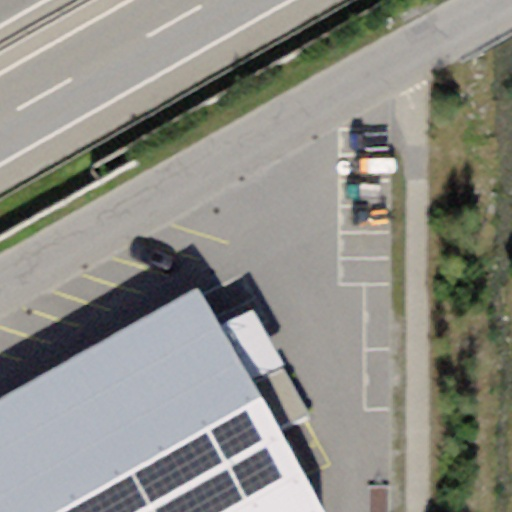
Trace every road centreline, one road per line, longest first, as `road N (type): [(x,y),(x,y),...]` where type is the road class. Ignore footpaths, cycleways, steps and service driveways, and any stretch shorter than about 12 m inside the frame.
road 1 (unclassified): [(418,51),(0,291)]
road 2 (unclassified): [(414,511),(418,51)]
road 3 (motorway): [(0,121),(215,0)]
